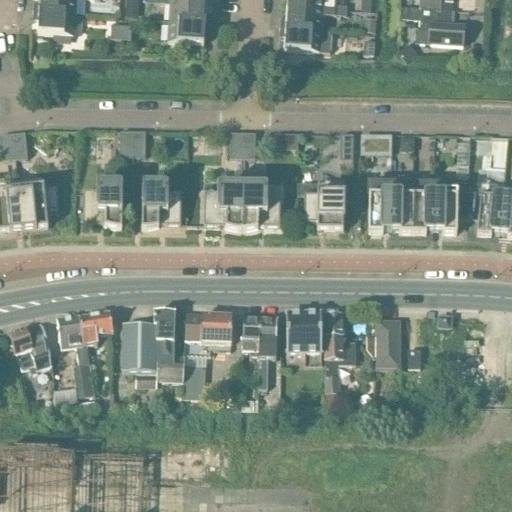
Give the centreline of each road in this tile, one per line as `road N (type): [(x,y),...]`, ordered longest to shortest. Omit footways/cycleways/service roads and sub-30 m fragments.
road 1 (tertiary): [(0,311),(113,294),(511,299)]
road 2 (residential): [(511,125),(246,121)]
road 3 (residential): [(246,121),(0,124)]
road 4 (residential): [(246,121),(254,0)]
